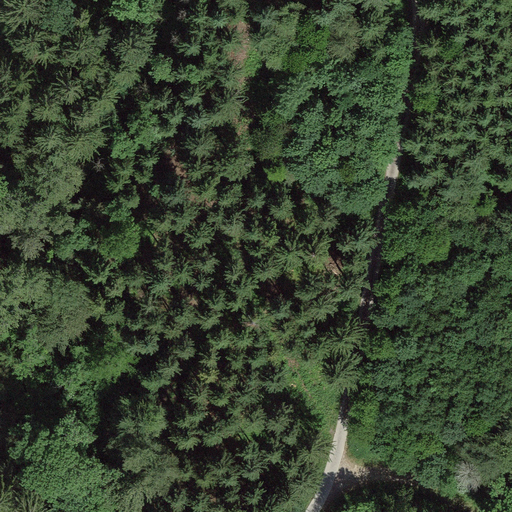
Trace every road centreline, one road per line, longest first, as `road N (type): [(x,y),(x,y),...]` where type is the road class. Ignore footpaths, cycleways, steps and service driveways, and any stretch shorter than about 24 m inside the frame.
road 1 (track): [(314,511),(337,463),(360,368),(417,55),(417,0)]
road 2 (track): [(337,463),(436,486),(477,511)]
